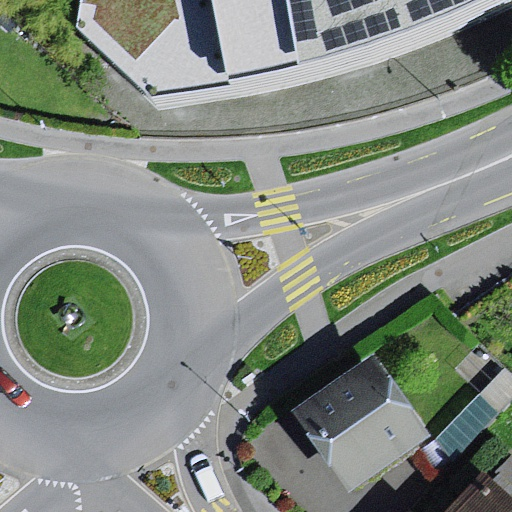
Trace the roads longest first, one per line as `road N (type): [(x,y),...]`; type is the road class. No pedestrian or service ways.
road 1 (primary): [(195,362),(449,180)]
road 2 (primary): [(449,180),(206,214),(147,210)]
road 3 (primary): [(195,362),(203,320),(197,278),(178,240),(147,210)]
road 4 (primary): [(219,511),(179,394)]
road 5 (primary): [(147,210),(91,187),(31,191)]
road 6 (primary): [(76,450),(132,435),(179,394)]
